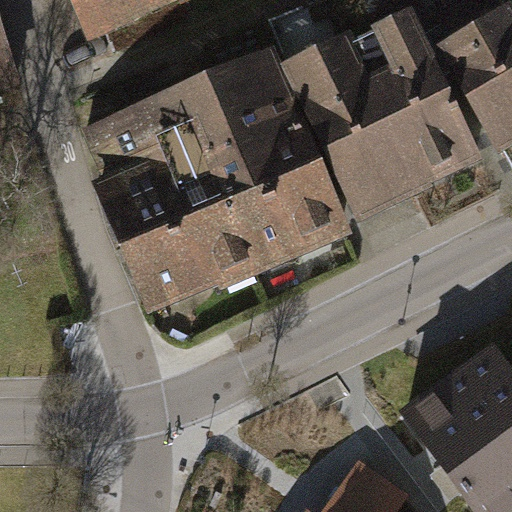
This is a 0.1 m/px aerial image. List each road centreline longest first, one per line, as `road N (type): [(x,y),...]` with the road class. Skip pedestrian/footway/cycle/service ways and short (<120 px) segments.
road 1 (residential): [(17,0),(142,412)]
road 2 (residential): [(142,412),(236,376),(511,240)]
road 3 (unknown): [(299,0),(195,45),(41,80)]
road 4 (residential): [(0,421),(142,412)]
